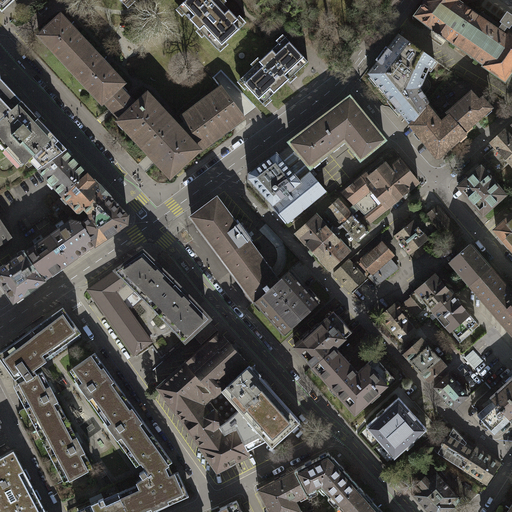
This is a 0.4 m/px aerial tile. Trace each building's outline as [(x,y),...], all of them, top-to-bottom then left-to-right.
[(0,0),(0,9),(2,12),(15,0),(0,0)] [(120,0),(128,8),(136,1),(134,0),(120,0)] [(186,0),(176,10),(182,16),(190,10),(195,15),(190,20),(199,28),(196,31),(202,38),(210,31),(215,37),(210,41),(220,52),(229,44),(226,41),(246,23),(239,15),(237,18),(229,10),(225,14),(220,9),(227,2),(225,0),(186,0)] [(425,0),(424,2),(425,2),(415,16),(433,30),(433,31),(445,40),(446,38),(484,65),(483,66),(505,82),(511,71),(511,32),(507,29),(508,28),(510,29),(511,25),(511,14),(507,11),(500,22),(502,24),(501,25),(482,12),(480,15),(459,1),(459,0),(425,0)] [(89,47),(60,16),(40,35),(69,65),(89,47)] [(434,59),(399,34),(369,74),(384,93),(396,80),(420,88),(429,67),(434,59)] [(308,62),(283,35),(276,41),(283,48),(276,54),(272,50),(261,60),(258,57),(251,64),(258,72),(251,78),(247,73),(238,82),(245,90),(248,88),(265,106),(272,100),(268,95),(273,91),(274,93),(288,80),(290,83),(297,76),(295,74),(308,62)] [(122,82),(89,47),(69,65),(101,101),(118,85),(122,82)] [(0,120),(22,101),(0,77),(0,71),(0,120)] [(396,80),(384,93),(389,99),(387,101),(394,110),(397,108),(410,124),(429,102),(420,88),(396,80)] [(185,121),(178,127),(147,94),(136,104),(118,85),(101,101),(171,174),(197,149),(198,151),(244,117),(221,86),(180,116),(185,121)] [(464,131),(491,107),(482,98),(479,101),(471,92),(447,113),(449,115),(464,131)] [(349,97),(319,120),(338,144),(349,135),(351,139),(349,144),(361,159),(384,140),(349,97)] [(54,136),(22,101),(0,120),(0,143),(22,167),(29,160),(54,136)] [(464,131),(449,115),(441,122),(437,118),(440,116),(429,102),(410,124),(435,155),(441,155),(466,133),(464,131)] [(338,144),(319,120),(291,142),(311,166),(338,144)] [(509,162),(511,164),(511,136),(505,129),(491,143),(495,146),(509,162)] [(29,160),(36,168),(66,148),(54,136),(29,160)] [(276,152),(248,173),(248,177),(272,204),(270,205),(286,223),(325,190),(314,177),(317,173),(311,166),(291,142),(277,154),(276,152)] [(495,146),(484,156),(499,172),(509,162),(495,146)] [(88,172),(66,148),(36,168),(62,195),(88,172)] [(381,161),(383,163),(370,175),(367,171),(343,192),(354,204),(351,207),(355,212),(359,208),(371,222),(385,209),(418,180),(406,167),(392,151),(381,161)] [(482,166),(458,187),(482,214),(505,194),(482,166)] [(110,195),(88,172),(62,195),(78,212),(84,207),(90,214),(110,195)] [(110,195),(90,214),(81,220),(97,244),(127,224),(127,215),(110,195)] [(190,215),(254,300),(278,280),(248,239),(251,237),(240,222),(237,224),(217,197),(190,215)] [(338,199),(328,207),(358,242),(368,232),(352,214),(355,212),(351,207),(348,210),(338,199)] [(436,205),(424,214),(443,237),(455,228),(436,205)] [(315,214),(295,232),(330,268),(350,249),(336,235),(339,233),(332,226),(330,228),(315,214)] [(511,215),(496,229),(511,248),(511,215)] [(70,219),(50,233),(71,262),(97,244),(81,220),(70,219)] [(0,220),(0,242),(10,236),(0,220)] [(411,220),(393,235),(408,253),(426,238),(411,220)] [(50,233),(24,251),(44,280),(71,262),(50,233)] [(363,260),(358,264),(368,276),(390,257),(392,255),(382,243),(365,258),(364,256),(361,258),(363,260)] [(469,245),(451,261),(471,283),(489,268),(469,245)] [(24,251),(0,266),(0,281),(13,301),(44,280),(24,251)] [(138,289),(153,304),(175,283),(144,251),(118,269),(138,289)] [(390,257),(368,276),(376,285),(397,268),(397,265),(390,257)] [(332,274),(350,292),(366,277),(349,259),(332,274)] [(511,294),(489,268),(471,283),(511,331),(511,294)] [(138,289),(118,269),(89,290),(134,354),(151,341),(123,302),(138,289)] [(278,280),(254,300),(283,333),(318,302),(289,269),(278,280)] [(433,311),(434,312),(453,295),(435,274),(416,290),(433,311)] [(175,283),(153,304),(185,337),(207,316),(175,283)] [(433,311),(416,290),(410,295),(420,307),(413,312),(421,321),(433,311)] [(452,328),(462,340),(479,325),(453,295),(434,312),(450,330),(452,328)] [(394,303),(379,316),(402,342),(417,329),(400,310),(402,308),(399,305),(397,307),(394,303)] [(63,308),(0,349),(0,357),(14,379),(22,373),(25,379),(37,373),(34,369),(47,360),(45,356),(79,333),(63,308)] [(303,355),(313,366),(335,346),(352,331),(342,321),(333,311),(294,345),(303,355)] [(219,331),(186,361),(216,394),(222,389),(249,365),(219,331)] [(403,353),(416,367),(433,351),(420,337),(403,353)] [(335,346),(313,366),(336,392),(358,372),(335,346)] [(416,367),(429,381),(446,365),(433,351),(416,367)] [(96,363),(91,356),(74,367),(79,375),(75,378),(94,404),(98,401),(103,408),(120,396),(115,388),(118,386),(100,360),(96,363)] [(358,372),(336,392),(356,413),(394,378),(375,357),(358,372)] [(216,394),(186,361),(158,386),(218,471),(236,462),(250,453),(248,449),(267,439),(222,389),(216,394)] [(267,439),(272,446),(300,421),(259,375),(261,373),(254,365),(252,368),(249,365),(222,389),(267,439)] [(37,419),(41,427),(60,417),(56,409),(60,407),(57,400),(58,400),(50,384),(48,385),(41,371),(37,373),(25,379),(18,383),(22,391),(18,393),(32,422),(37,419)] [(449,374),(434,387),(453,409),(468,395),(449,374)] [(511,377),(490,397),(493,400),(510,419),(511,417),(511,377)] [(125,403),(120,396),(103,408),(108,415),(104,418),(122,444),(126,441),(132,448),(149,436),(144,429),(147,427),(129,400),(125,403)] [(398,397),(366,426),(394,457),(426,428),(415,416),(419,412),(413,406),(410,409),(398,397)] [(510,419),(493,400),(477,414),(494,433),(510,419)] [(64,470),(68,478),(86,469),(82,461),(87,458),(68,423),(64,425),(60,417),(41,427),(45,435),(41,437),(60,472),(64,470)] [(441,445),(450,431),(446,429),(433,439),(441,445)] [(437,451),(463,467),(475,448),(450,431),(441,445),(437,451)] [(127,489),(118,492),(127,511),(157,511),(190,498),(178,472),(168,476),(165,466),(171,460),(157,441),(154,443),(149,436),(132,448),(137,455),(132,458),(137,465),(141,462),(145,468),(139,473),(142,477),(137,482),(139,488),(129,493),(127,489)] [(463,467),(487,483),(500,463),(475,448),(463,467)] [(0,455),(0,511),(38,511),(43,510),(11,449),(0,455)] [(330,453),(295,470),(307,493),(320,486),(337,505),(359,486),(330,453)] [(422,485),(413,493),(430,511),(446,511),(461,499),(433,468),(418,481),(422,485)] [(259,488),(270,511),(295,511),(301,509),(296,499),(307,493),(295,470),(259,488)] [(382,511),(359,486),(337,505),(343,511),(382,511)] [(76,511),(127,511),(118,492),(104,498),(103,497),(91,503),(91,505),(76,511)] [(240,511),(236,501),(211,511),(240,511)]
